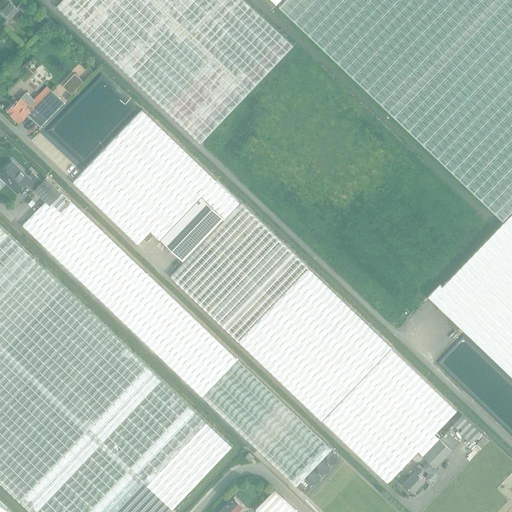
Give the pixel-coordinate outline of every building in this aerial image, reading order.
[(62,0),(56,7),(71,20),(119,66),(196,139),(202,141),(244,97),(294,45),(244,0),(62,0)] [(285,0),(279,7),(390,114),(498,0),(285,0)] [(511,0),(498,0),(390,114),(502,220),(511,209),(511,0)] [(10,3),(2,12),(9,19),(18,9),(10,3)] [(75,73),(63,86),(72,94),(83,82),(75,73)] [(28,93),(24,98),(19,102),(17,101),(8,111),(20,122),(28,114),(40,125),(63,102),(61,99),(52,90),(48,86),(34,100),(28,93)] [(171,276),(322,421),(387,483),(418,451),(434,434),(457,410),(241,203),(240,204),(142,110),(110,144),(73,182),(139,245),(152,231),(161,240),(162,240),(184,262),(171,276)] [(0,173),(0,176),(8,184),(10,182),(19,191),(26,183),(32,189),(41,180),(32,171),(28,176),(12,161),(0,173)] [(36,190),(48,201),(60,213),(71,201),(62,193),(61,194),(46,179),(36,190)] [(23,226),(213,408),(296,487),(331,450),(187,312),(71,201),(60,213),(48,201),(23,226)] [(511,214),(443,287),(439,284),(428,296),(511,375),(511,214)] [(0,226),(0,301),(37,262),(0,226)] [(37,262),(0,301),(0,480),(33,511),(168,511),(232,447),(37,262)] [(462,415),(453,424),(458,429),(457,430),(471,443),(481,433),(462,415)] [(439,439),(434,434),(418,451),(435,468),(452,450),(450,449),(459,440),(448,430),(439,439)] [(254,457),(249,453),(245,457),(250,461),(254,457)] [(415,471),(403,483),(413,492),(425,479),(420,474),(424,469),(419,464),(413,469),(415,471)] [(271,511),(283,500),(273,491),(255,510),(256,511),(271,511)] [(231,500),(219,511),(236,511),(240,509),(231,500)] [(295,511),(283,500),(271,511),(295,511)] [(10,511),(0,502),(0,511),(10,511)]
